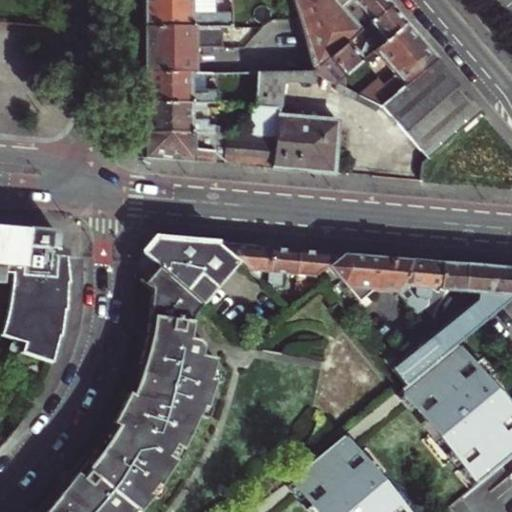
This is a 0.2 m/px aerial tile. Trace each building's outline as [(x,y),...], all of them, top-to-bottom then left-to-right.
[(144,29),(194,28),(233,28),(232,13),(205,13),(205,0),(143,0),(144,11),(144,29)] [(338,11),(350,1),(349,0),(292,0),(313,72),(328,59),(341,47),(332,37),(342,28),(342,26),(341,24),(338,11)] [(382,0),(370,0),(359,10),(361,13),(356,16),(355,15),(342,26),(342,28),(344,27),(355,40),(371,27),(391,10),(384,2),(382,0)] [(359,10),(370,0),(349,0),(350,1),(359,10)] [(394,13),(391,10),(371,27),(374,30),(394,13)] [(394,13),(374,30),(377,34),(368,50),(365,52),(369,56),(405,26),(402,23),(396,16),(394,13)] [(405,26),(369,56),(366,59),(363,61),(360,64),(369,75),(378,68),(381,60),(390,70),(392,72),(406,60),(403,57),(420,43),(414,36),(405,26)] [(349,45),(355,40),(344,27),(342,28),(332,37),(341,47),(328,59),(331,63),(318,74),(318,75),(330,81),(337,84),(360,64),(363,61),(349,45)] [(144,45),(144,60),(195,60),(194,28),(144,29),(144,45)] [(429,54),(420,43),(403,57),(406,60),(392,72),(399,81),(392,83),(374,98),(370,96),(366,92),(360,96),(381,107),(436,62),(429,54)] [(331,63),(328,59),(313,72),(318,74),(331,63)] [(144,60),(145,74),(196,73),(195,60),(144,60)] [(467,125),(480,114),(446,73),(436,62),(381,107),(426,159),(442,145),(467,125)] [(145,88),(145,105),(207,104),(254,103),(257,72),(196,73),(145,74),(145,88)] [(282,72),(257,72),(254,103),(254,107),(278,109),(282,72)] [(362,87),(355,94),(360,96),(366,92),(362,87)] [(145,119),(145,134),(227,134),(251,135),(252,124),(228,124),(224,127),(207,127),(207,104),(145,105),(145,119)] [(254,107),(252,124),(251,135),(227,134),(227,139),(224,165),(273,169),(277,117),(278,109),(254,107)] [(322,173),(327,121),(314,120),(277,117),(273,169),(322,173)] [(322,173),(333,174),(338,122),(327,121),(322,173)] [(145,145),(145,157),(214,164),(216,139),(227,139),(227,134),(145,134),(145,145)] [(0,225),(0,269),(4,269),(4,275),(9,275),(9,297),(5,321),(1,338),(22,344),(19,352),(50,362),(58,323),(60,323),(62,314),(63,299),(65,299),(64,275),(67,275),(63,252),(65,252),(63,247),(53,246),(52,234),(49,233),(49,230),(12,227),(0,225)] [(244,268),(218,245),(168,241),(157,240),(143,255),(159,269),(178,285),(195,300),(206,309),(244,268)] [(251,272),(268,273),(266,249),(238,247),(218,245),(244,268),(249,273),(251,272)] [(315,277),(342,256),(312,253),(272,250),(266,249),(268,273),(268,281),(272,286),(283,287),(288,283),(289,275),(315,277)] [(143,511),(155,499),(159,502),(167,492),(163,489),(170,479),(178,463),(184,452),(193,426),(195,414),(202,416),(205,406),(201,405),(208,381),(212,382),(215,371),(206,369),(212,349),(198,345),(201,334),(198,327),(191,321),(206,309),(195,300),(178,285),(159,269),(143,255),(135,262),(137,277),(150,292),(148,327),(146,341),(139,367),(129,396),(113,426),(96,452),(88,463),(83,459),(47,502),(41,510),(43,511),(143,511)] [(328,291),(371,258),(355,257),(342,256),(315,277),(312,278),(318,286),(321,283),(328,291)] [(388,260),(371,258),(328,291),(342,310),(372,287),(396,289),(410,262),(388,260)] [(422,263),(410,262),(396,289),(415,314),(426,307),(426,300),(427,290),(440,290),(442,265),(422,263)] [(456,292),(464,293),(466,267),(452,266),(442,265),(440,290),(427,290),(426,300),(426,307),(415,314),(425,326),(432,320),(443,299),(447,291),(456,292)] [(466,267),(464,293),(471,294),(473,268),(466,267)] [(511,298),(511,270),(481,268),(473,268),(471,294),(475,294),(474,299),(461,311),(475,329),(511,298)] [(447,291),(443,299),(447,301),(451,299),(447,291)] [(475,329),(461,311),(443,325),(459,342),(475,329)] [(441,357),(459,342),(443,325),(426,339),(441,357)] [(426,339),(408,354),(423,372),(441,357),(426,339)] [(406,386),(423,372),(408,354),(391,368),(406,386)] [(511,456),(511,413),(465,356),(411,400),(479,483),(511,456)] [(405,511),(352,447),(300,490),(318,511),(405,511)]
